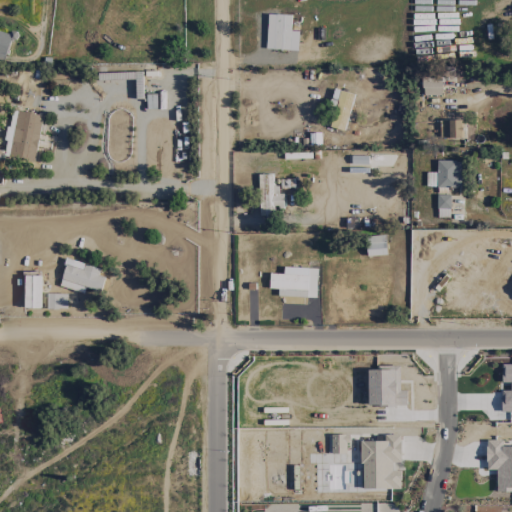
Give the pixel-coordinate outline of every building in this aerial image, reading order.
[(274,49),(289,50),(291,15),(276,14),(274,49)] [(0,61),(5,63),(13,34),(0,29),(0,61)] [(345,130),(354,93),(336,89),(327,127),(345,130)] [(43,115),(17,110),(8,157),(34,162),(43,115)] [(463,120),(439,120),(440,138),(463,137),(463,120)] [(461,161),(437,160),(436,172),(427,172),(426,186),(461,187),(461,161)] [(259,215),(274,214),(274,208),(282,208),(281,185),(273,186),(273,174),(258,174),(259,215)] [(67,259),(59,285),(84,293),(86,287),(101,292),(107,271),(67,259)] [(316,297),(317,268),(284,267),(283,274),(270,274),(269,288),(278,288),(277,296),(316,297)] [(24,308),(41,308),(41,276),(24,276),(24,308)] [(67,294),(47,293),(47,308),(67,309),(67,294)] [(511,363),(502,364),(501,382),(510,382),(509,390),(501,390),(500,411),(511,411),(511,363)] [(368,406),(406,405),(406,390),(400,390),(399,367),(367,368),(368,406)] [(400,489),(400,470),(392,469),(392,463),(400,463),(401,435),(384,434),(384,441),(361,441),(361,488),(400,489)] [(496,491),(511,491),(511,446),(503,446),(503,440),(486,440),(486,470),(496,470),(496,491)]
